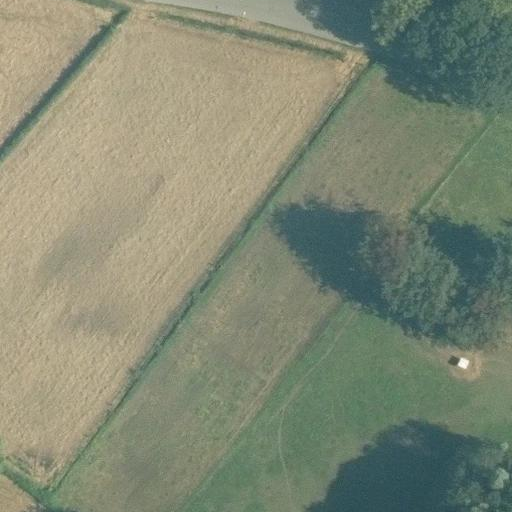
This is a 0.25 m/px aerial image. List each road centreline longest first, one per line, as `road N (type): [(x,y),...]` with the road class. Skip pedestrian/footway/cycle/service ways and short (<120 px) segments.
road 1 (unclassified): [(511,100),(327,21)]
road 2 (unclassified): [(327,21),(208,0)]
